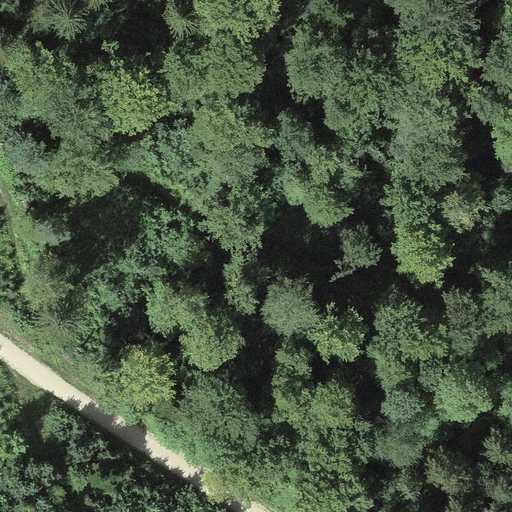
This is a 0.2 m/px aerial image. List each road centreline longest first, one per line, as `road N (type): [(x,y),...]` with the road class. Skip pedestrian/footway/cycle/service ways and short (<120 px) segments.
road 1 (track): [(454,0),(413,34),(384,88),(326,142),(325,162),(410,282),(511,295)]
road 2 (track): [(0,343),(241,511)]
